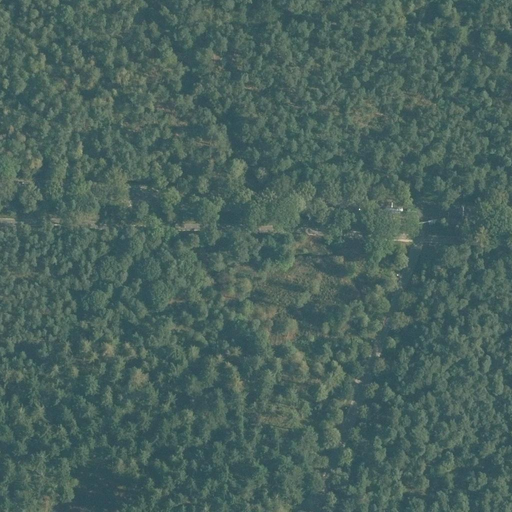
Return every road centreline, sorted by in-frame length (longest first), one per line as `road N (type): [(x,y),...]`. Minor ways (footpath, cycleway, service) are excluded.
road 1 (secondary): [(424,211),(0,187)]
road 2 (unclassified): [(309,511),(424,211)]
road 3 (track): [(122,194),(0,462)]
road 4 (track): [(149,28),(422,20)]
road 5 (track): [(257,202),(149,28)]
